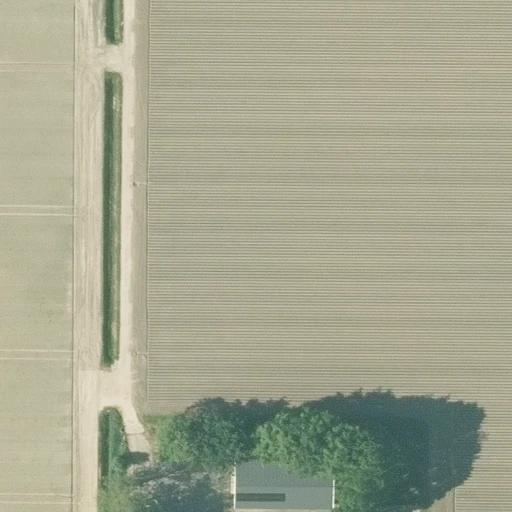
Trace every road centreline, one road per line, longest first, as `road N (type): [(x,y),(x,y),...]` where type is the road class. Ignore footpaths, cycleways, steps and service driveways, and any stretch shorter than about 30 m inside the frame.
road 1 (track): [(147,472),(124,397),(128,0)]
road 2 (track): [(87,511),(88,372)]
